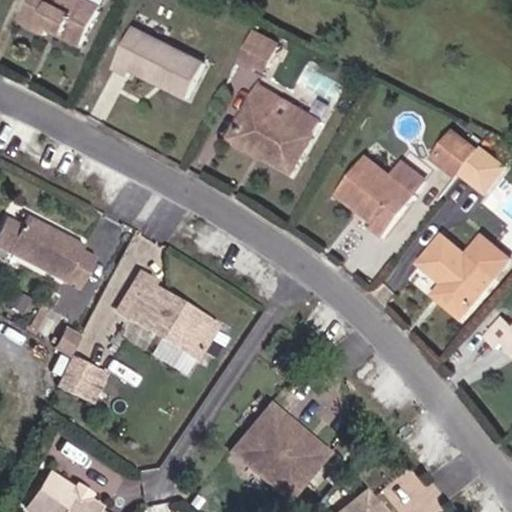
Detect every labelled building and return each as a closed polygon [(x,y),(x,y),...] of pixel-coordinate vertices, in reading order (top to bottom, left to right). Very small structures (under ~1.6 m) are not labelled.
[(89,42),(105,49),(128,0),(58,0),(46,28),(71,40),(76,29),(92,36),(89,42)] [(167,79),(219,102),(236,66),(158,31),(135,74),(161,88),(167,79)] [(282,69),(293,75),(303,54),(276,41),(262,67),(279,75),(282,69)] [(281,107),(261,146),(318,176),(346,123),(309,101),(283,89),(275,104),(281,107)] [(483,181),(486,179),(505,154),(480,139),(460,162),(483,181)] [(486,179),(511,199),(511,197),(511,160),(505,154),(486,179)] [(412,245),(452,190),(430,172),(420,184),(389,163),(366,193),(402,221),(395,232),(412,245)] [(2,257),(87,304),(106,270),(94,264),(98,254),(43,222),(32,241),(17,232),(2,257)] [(473,304),(464,313),(481,329),(511,294),(511,271),(508,267),(511,262),(511,251),(507,248),(491,267),(468,247),(442,278),(467,299),(473,304)] [(223,369),(242,335),(176,297),(180,289),(160,279),(141,314),(160,325),(156,331),(223,369)] [(464,313),(473,304),(467,299),(458,308),(464,313)] [(82,362),(94,341),(75,330),(63,351),(82,362)] [(67,391),(92,406),(108,380),(82,362),(67,391)] [(92,406),(103,412),(118,385),(108,380),(92,406)] [(302,507),(346,460),(290,407),(249,457),(302,507)] [(117,511),(118,510),(102,502),(98,508),(87,501),(91,494),(64,480),(45,511),(117,511)] [(382,511),(375,503),(364,511),(382,511)]
